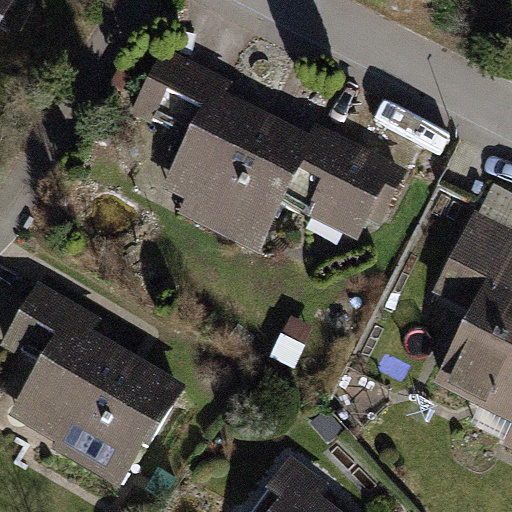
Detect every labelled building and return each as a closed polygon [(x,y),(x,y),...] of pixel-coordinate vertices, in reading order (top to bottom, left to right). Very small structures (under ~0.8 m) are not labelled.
[(0,0),(0,40),(24,0),(0,0)] [(404,177),(171,56),(131,133),(166,151),(148,186),(268,248),(293,201),(371,241),(404,177)] [(511,204),(491,195),(438,305),(474,322),(441,392),(511,426),(511,445),(508,453),(511,455),(511,204)] [(114,497),(182,393),(98,338),(106,325),(56,292),(0,376),(28,395),(7,427),(114,497)] [(340,511),(329,504),(345,481),(300,449),(254,511),(340,511)]
